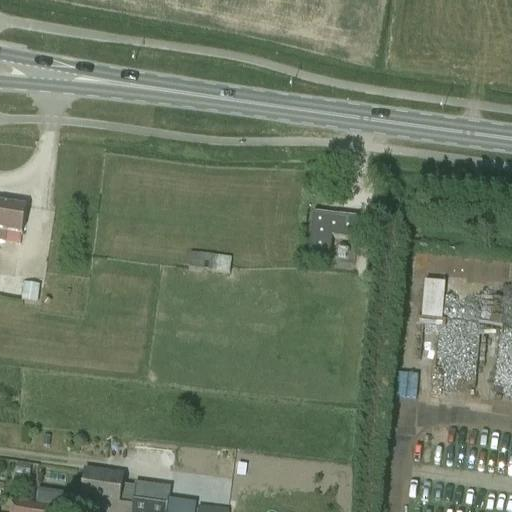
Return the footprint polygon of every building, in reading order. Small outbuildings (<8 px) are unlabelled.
[(0,242),(6,244),(7,235),(22,237),(26,210),(0,206),(0,242)] [(357,221),(312,216),(308,257),(329,259),(330,239),(356,242),(357,221)] [(188,252),(186,269),(228,273),(230,256),(188,252)] [(442,330),(443,281),(420,281),(419,330),(442,330)] [(35,304),(38,288),(23,285),(20,301),(35,304)] [(406,453),(405,435),(396,436),(396,454),(406,453)] [(134,489),(120,487),(122,479),(88,474),(84,473),(79,507),(93,509),(92,511),(195,511),(196,505),(168,501),(170,491),(134,485),(134,489)] [(225,511),(244,511),(246,503),(228,500),(225,511)]
